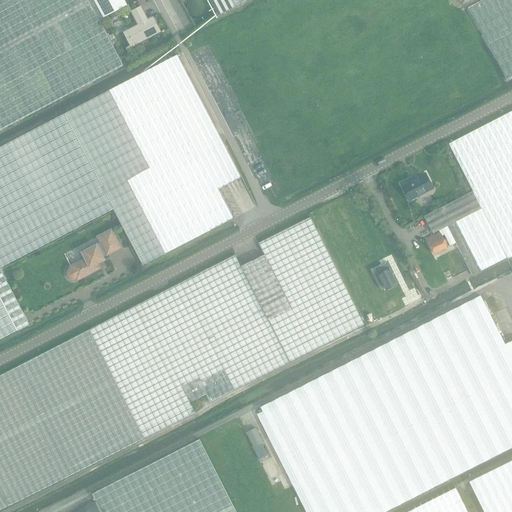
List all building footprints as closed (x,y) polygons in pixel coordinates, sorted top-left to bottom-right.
[(0,0),(0,130),(41,109),(123,66),(99,20),(87,0),(0,0)] [(123,0),(87,0),(99,20),(127,5),(123,0)] [(208,0),(217,16),(247,0),(208,0)] [(511,0),(480,0),(467,7),(506,80),(511,76),(511,0)] [(152,17),(147,19),(141,6),(131,11),(138,24),(126,31),(123,32),(126,39),(122,42),(124,47),(129,45),(131,48),(134,46),(160,32),(152,17)] [(0,339),(16,331),(29,325),(0,268),(0,267),(114,208),(136,251),(143,265),(236,217),(220,188),(242,177),(219,134),(177,54),(155,65),(0,146),(0,339)] [(511,110),(448,143),(472,191),(482,209),(457,221),(481,270),(506,257),(507,258),(511,255),(511,110)] [(409,200),(433,187),(425,172),(411,180),(409,177),(400,182),(409,200)] [(472,275),(481,270),(457,221),(482,209),(472,191),(453,201),(423,215),(432,233),(438,230),(439,232),(426,238),(433,253),(447,247),(440,233),(443,232),(449,245),(455,242),(472,275)] [(235,255),(89,329),(144,438),(195,413),(194,412),(190,402),(205,395),(209,402),(210,402),(363,324),(364,324),(354,305),(310,217),(260,242),(258,243),(259,244),(264,254),(265,255),(292,308),(270,319),(268,320),(241,267),(235,256),(235,255)] [(111,232),(97,239),(107,256),(120,250),(111,232)] [(96,247),(82,254),(85,261),(70,268),(71,270),(69,271),(68,273),(68,276),(68,278),(70,280),(72,280),(74,280),(76,279),(77,282),(98,270),(96,265),(103,261),(96,247)] [(243,266),(241,267),(268,320),(270,319),(292,308),(265,255),(264,254),(243,266)] [(362,261),(344,270),(356,292),(373,283),(362,261)] [(385,290),(397,284),(390,268),(384,271),(381,265),(370,270),(375,279),(379,277),(385,290)] [(357,292),(365,308),(377,302),(369,286),(357,292)] [(511,447),(511,359),(504,344),(480,296),(438,317),(260,407),(263,412),(257,415),(306,511),(385,511),(439,485),(511,447)] [(0,375),(0,510),(92,464),(144,438),(89,329),(0,375)] [(256,427),(246,432),(253,447),(263,442),(258,431),(256,427)] [(235,511),(199,439),(92,493),(92,494),(96,502),(95,502),(99,511),(235,511)] [(511,511),(511,459),(469,481),(483,511),(511,511)] [(467,511),(455,488),(407,511),(467,511)] [(90,505),(74,511),(99,511),(95,502),(90,505)]
